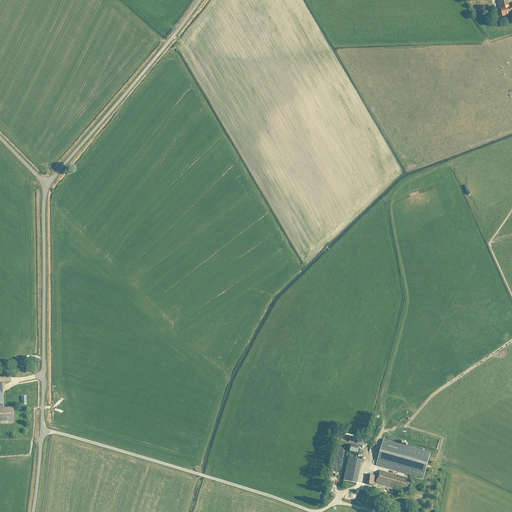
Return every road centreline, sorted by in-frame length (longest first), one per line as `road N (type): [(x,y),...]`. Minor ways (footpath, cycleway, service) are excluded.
road 1 (unclassified): [(42,431),(304,509),(345,503),(372,511)]
road 2 (unclassified): [(42,431),(47,185)]
road 3 (unclassified): [(47,185),(202,0)]
road 4 (track): [(436,457),(442,438),(406,426),(433,395),(511,340)]
